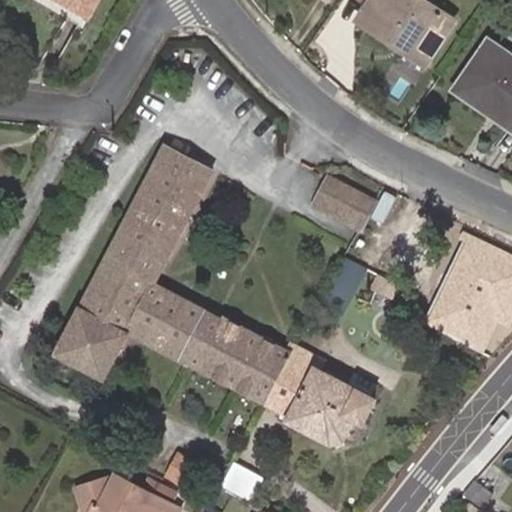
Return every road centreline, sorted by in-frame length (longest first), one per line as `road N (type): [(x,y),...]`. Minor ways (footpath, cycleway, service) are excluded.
road 1 (residential): [(511,213),(376,148),(320,108),(219,0)]
road 2 (residential): [(0,102),(93,114),(179,0)]
road 3 (tertiary): [(415,511),(511,391)]
